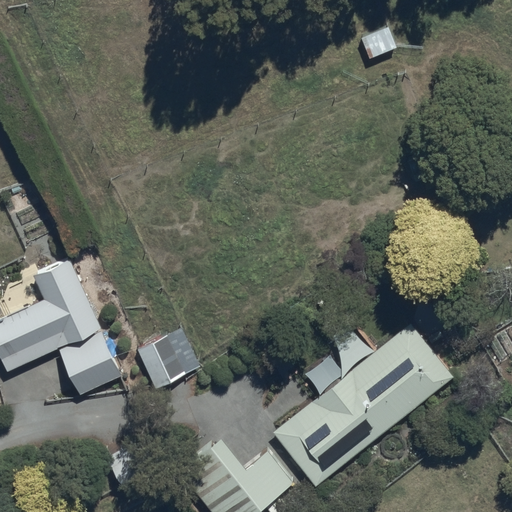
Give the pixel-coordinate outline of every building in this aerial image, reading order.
[(396,41),(387,19),(360,30),(369,53),(396,41)] [(441,142),(408,155),(415,174),(449,161),(441,142)] [(81,389),(124,368),(102,322),(104,321),(70,251),(37,266),(41,274),(6,291),(15,309),(0,316),(0,343),(10,365),(58,342),(81,389)] [(453,372),(410,317),(272,426),(317,479),(453,372)] [(202,363),(181,322),(139,344),(160,385),(202,363)] [(221,429),(178,462),(216,511),(247,511),(294,475),(269,444),(246,461),(221,429)] [(151,464),(135,434),(107,450),(124,479),(151,464)]
